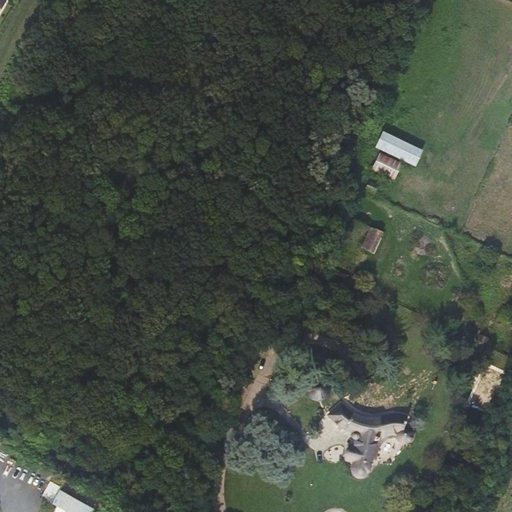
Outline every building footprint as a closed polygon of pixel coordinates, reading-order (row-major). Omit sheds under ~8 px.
[(375,148),(414,166),(422,151),(383,133),(375,148)] [(372,169),(393,180),(401,164),(379,153),(372,169)] [(365,190),(373,193),(377,185),(369,181),(365,190)] [(350,240),(363,243),(369,225),(356,221),(350,240)] [(361,248),(373,253),(382,233),(371,228),(361,248)] [(476,342),(485,346),(488,339),(479,335),(476,342)] [(325,397),(327,395),(328,393),(328,390),(328,388),(328,386),(326,384),(325,382),(323,380),(321,380),(319,379),(316,379),(314,380),(312,381),(310,382),(309,384),(308,386),(307,389),(307,391),(308,393),(309,395),(311,397),(313,398),(315,399),(317,400),(319,400),(322,399),(324,398),(325,397)] [(354,461),(353,467),(353,469),(353,470),(353,472),(354,473),(355,475),(356,476),(358,476),(359,477),(361,477),(362,476),(364,475),(365,474),(366,473),(367,472),(367,470),(373,448),(374,445),(375,443),(378,439),(382,436),(385,435),(388,434),(393,433),(396,433),(396,434),(396,436),(396,438),(397,439),(398,441),(400,442),(401,442),(403,443),(405,442),(406,442),(408,441),(409,440),(410,439),(411,437),(411,436),(411,434),(410,432),(410,431),(409,430),(407,429),(406,428),(404,428),(402,428),(405,418),(401,417),(397,416),(390,416),(387,417),(383,418),(380,419),(375,420),(371,420),(367,420),(359,418),(352,415),(348,413),(341,406),(329,416),(336,422),(339,425),(343,428),(353,433),(353,434),(352,435),(352,436),(353,437),(354,437),(354,438),(355,438),(360,439),(357,448),(349,446),(346,459),(354,461)] [(51,504),(65,511),(91,511),(93,509),(59,490),(60,488),(50,482),(42,496),(53,502),(51,504)]
